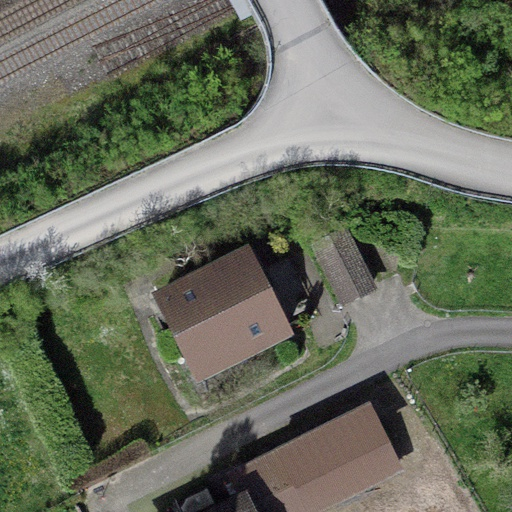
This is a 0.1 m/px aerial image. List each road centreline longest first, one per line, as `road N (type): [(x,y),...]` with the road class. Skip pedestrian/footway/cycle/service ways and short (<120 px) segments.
road 1 (residential): [(344,109),(0,259)]
road 2 (residential): [(344,109),(428,150),(511,170)]
road 3 (unclassified): [(344,109),(278,0)]
